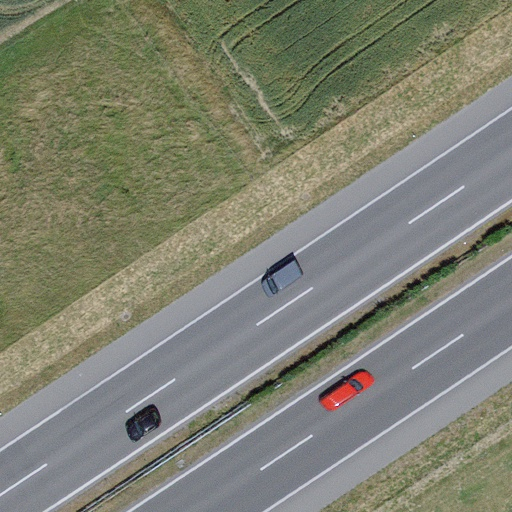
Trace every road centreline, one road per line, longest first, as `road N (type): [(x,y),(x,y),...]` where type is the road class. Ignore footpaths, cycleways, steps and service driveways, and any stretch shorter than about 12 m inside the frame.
road 1 (motorway): [(511,154),(0,495)]
road 2 (motorway): [(198,511),(511,302)]
